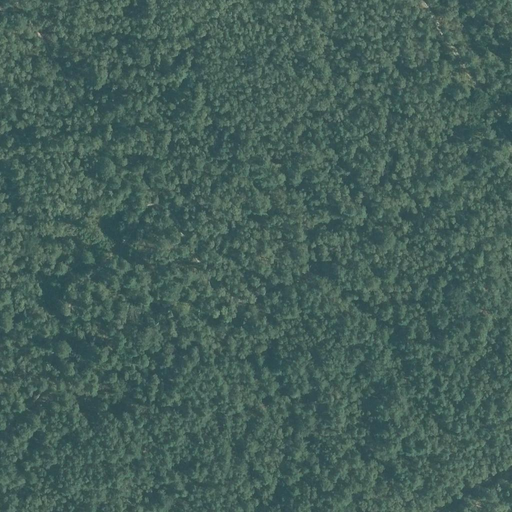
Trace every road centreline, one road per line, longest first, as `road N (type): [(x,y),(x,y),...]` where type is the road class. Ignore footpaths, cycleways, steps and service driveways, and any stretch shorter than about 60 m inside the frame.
road 1 (track): [(511,147),(240,300),(223,294),(158,200)]
road 2 (track): [(158,200),(71,294),(43,392),(0,424)]
road 3 (track): [(158,200),(104,138),(15,0)]
road 4 (track): [(419,0),(511,138)]
